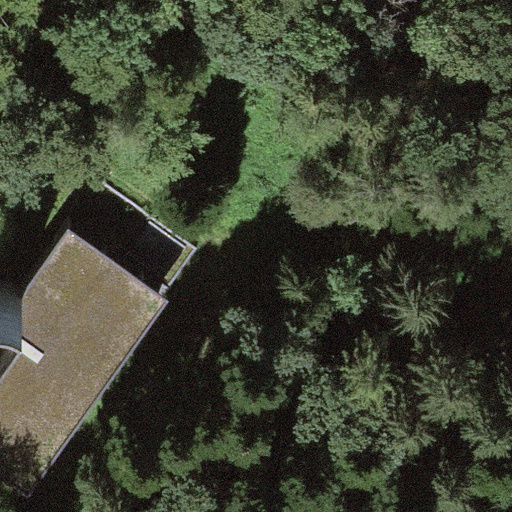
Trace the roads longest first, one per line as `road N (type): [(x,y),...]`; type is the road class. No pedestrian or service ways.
road 1 (motorway): [(511,508),(0,154)]
road 2 (track): [(208,292),(242,511)]
